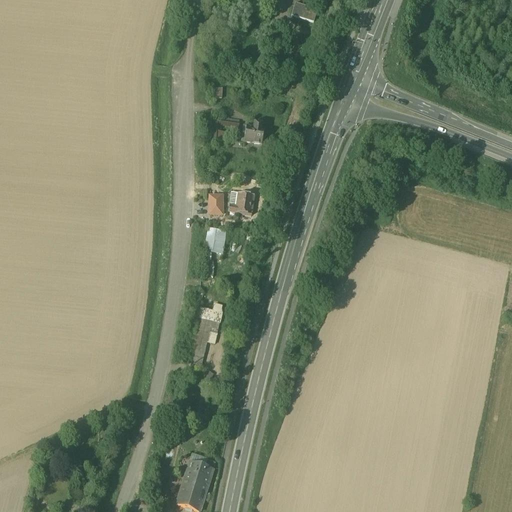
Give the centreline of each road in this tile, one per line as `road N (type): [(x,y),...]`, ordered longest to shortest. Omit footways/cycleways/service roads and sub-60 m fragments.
road 1 (unclassified): [(120,511),(162,386),(181,241),(185,71),(198,0)]
road 2 (primary): [(230,511),(260,374),(345,103)]
road 3 (motorway): [(345,103),(511,160)]
road 4 (motorway): [(511,148),(351,86)]
